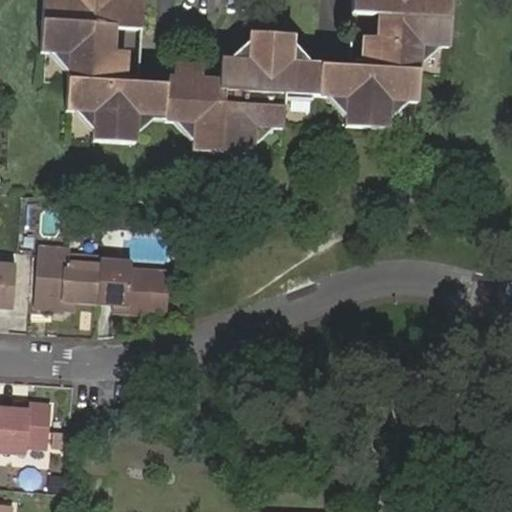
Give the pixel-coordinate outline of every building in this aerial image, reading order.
[(73,56),(71,76),(72,80),(70,115),(75,115),(77,116),(99,117),(98,135),(98,143),(137,146),(138,137),(139,119),(165,121),(165,127),(177,128),(192,129),(199,130),(198,137),(198,148),(198,160),(257,163),(257,157),(257,134),(279,135),(285,136),(286,124),(286,107),(168,100),(168,85),(125,83),(107,82),(93,81),(96,21),(111,23),(110,29),(114,29),(144,31),(144,0),(44,0),(42,54),(50,54),(73,56)] [(368,71),(349,70),(348,105),(352,105),(350,134),(393,136),(393,130),(394,109),(416,110),(422,110),(423,76),(424,54),(450,55),(453,55),(458,55),(459,0),(352,0),(352,19),(383,21),(385,21),(386,15),(399,16),(398,54),(398,71),(398,72),(381,71),(368,71)] [(368,46),(368,71),(381,71),(398,72),(398,71),(398,54),(399,16),(386,15),(385,21),(383,21),(383,46),(375,46),(368,46)] [(113,57),(114,29),(110,29),(111,23),(96,21),(93,81),(107,82),(125,83),(127,58),(113,57)] [(286,92),(286,101),(315,103),(318,103),(323,103),(324,68),(316,68),(291,67),(292,46),(292,39),(251,36),(251,42),(250,64),(235,63),(228,63),(228,81),(228,89),(286,92)] [(251,42),(235,63),(250,64),(251,42)] [(316,68),(292,46),(291,67),(316,68)] [(50,54),(71,76),(73,56),(50,54)] [(423,76),(450,55),(424,54),(423,76)] [(178,79),(177,86),(228,89),(228,81),(207,80),(208,68),(185,67),(184,79),(178,79)] [(349,70),(324,68),(323,103),(348,105),(349,70)] [(177,86),(168,85),(168,100),(286,107),(286,101),(286,92),(228,89),(177,86)] [(286,101),(286,107),(286,124),(315,104),(318,103),(315,103),(286,101)] [(393,130),(416,110),(394,109),(393,130)] [(99,117),(77,116),(98,135),(99,117)] [(138,137),(165,127),(165,121),(139,119),(138,137)] [(177,128),(198,148),(198,137),(199,130),(192,129),(177,128)] [(257,157),(279,135),(257,134),(257,157)] [(69,250),(39,247),(35,307),(65,308),(65,300),(75,301),(99,302),(102,262),(102,260),(69,258),(69,250)] [(132,264),(102,262),(99,302),(118,304),(129,304),(129,314),(154,316),(157,273),(131,272),(132,264)] [(0,305),(13,306),(16,265),(0,264),(0,305)] [(65,300),(65,308),(74,309),(75,301),(65,300)] [(117,313),(129,314),(129,304),(118,304),(117,313)] [(29,412),(30,405),(17,404),(16,411),(29,412)] [(0,451),(26,454),(26,445),(49,447),(52,407),(30,405),(29,412),(16,411),(0,410),(0,451)] [(148,407),(146,422),(163,424),(164,408),(148,407)] [(368,475),(370,445),(331,444),(329,474),(368,475)]
